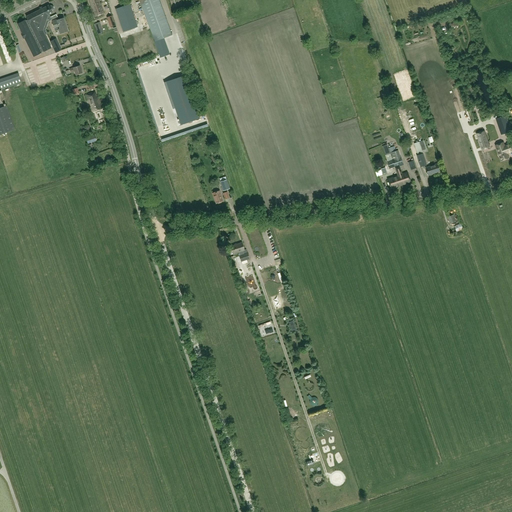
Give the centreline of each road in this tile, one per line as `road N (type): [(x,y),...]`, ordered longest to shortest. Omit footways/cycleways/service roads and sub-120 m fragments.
road 1 (unclassified): [(157,230),(511,188)]
road 2 (tertiary): [(251,511),(157,230)]
road 3 (tertiary): [(157,230),(78,0)]
